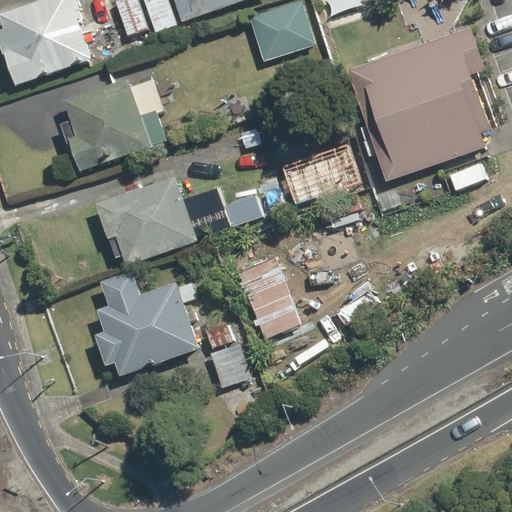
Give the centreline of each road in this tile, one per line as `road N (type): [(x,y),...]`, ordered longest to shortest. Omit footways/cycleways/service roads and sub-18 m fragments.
road 1 (motorway): [(166,511),(511,329)]
road 2 (motorway): [(511,408),(329,511)]
road 3 (secondary): [(0,356),(21,419),(78,511)]
